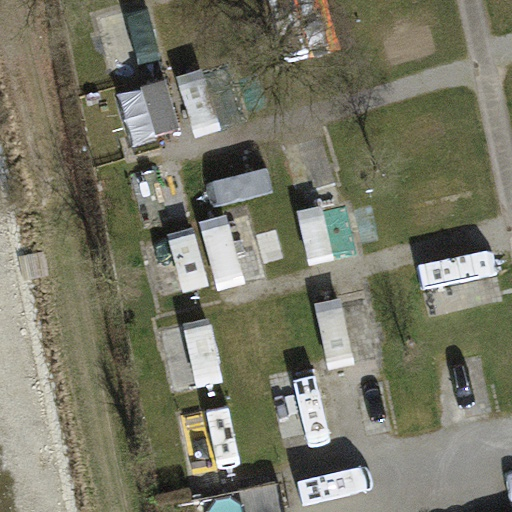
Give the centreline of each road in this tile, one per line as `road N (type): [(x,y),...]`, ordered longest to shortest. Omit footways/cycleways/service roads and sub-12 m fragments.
road 1 (track): [(165,150),(511,52)]
road 2 (track): [(217,302),(511,222)]
road 3 (track): [(511,449),(311,495)]
